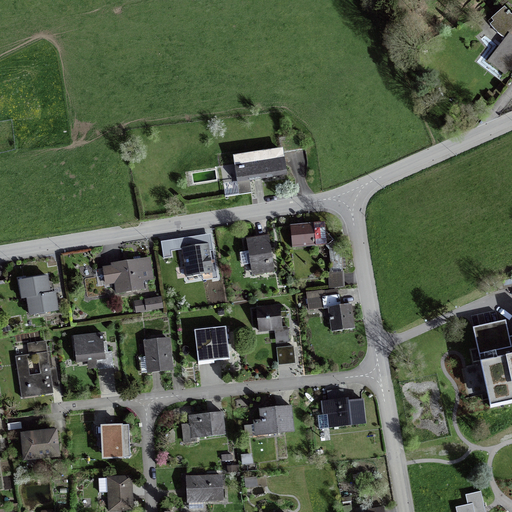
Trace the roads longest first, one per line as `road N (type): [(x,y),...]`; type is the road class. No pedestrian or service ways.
road 1 (residential): [(0,252),(350,194)]
road 2 (residential): [(379,373),(145,399)]
road 3 (residential): [(350,194),(379,373)]
road 4 (residential): [(350,194),(511,120)]
road 5 (residential): [(379,373),(404,511)]
